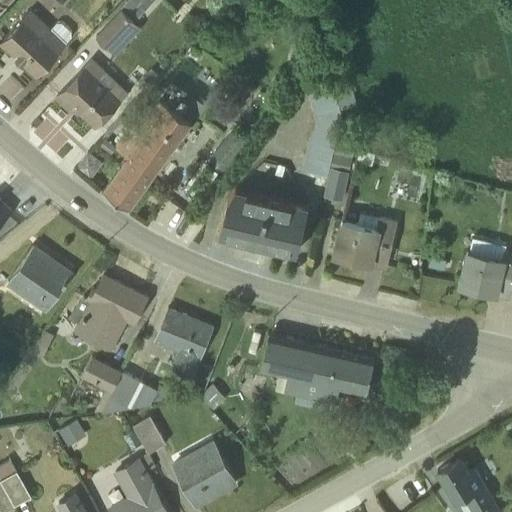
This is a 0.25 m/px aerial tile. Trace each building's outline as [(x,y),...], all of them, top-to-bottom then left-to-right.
[(11,0),(0,0),(0,8),(4,5),(6,6),(11,0)] [(127,0),(96,35),(118,55),(141,29),(133,22),(153,0),(127,0)] [(30,10),(0,42),(36,76),(74,35),(58,20),(50,28),(30,10)] [(92,123),(123,88),(92,60),(57,98),(69,110),(73,106),(92,123)] [(336,139),(342,114),(339,106),(354,100),(348,82),(332,88),(330,80),(306,88),(315,115),(301,169),(326,176),(329,162),(336,139)] [(188,123),(157,100),(138,126),(132,121),(113,147),(127,158),(103,193),(128,210),(188,123)] [(246,140),(232,129),(208,159),(223,170),(246,140)] [(357,144),(336,139),(329,162),(351,168),(357,144)] [(374,154),(359,150),(356,161),(372,165),(374,154)] [(101,163),(86,153),(76,167),(90,177),(101,163)] [(350,172),(331,168),(323,197),(343,202),(350,172)] [(230,186),(218,233),(295,252),(307,205),(230,186)] [(0,221),(11,210),(0,199),(0,221)] [(334,254),(385,266),(397,218),(361,210),(358,223),(342,219),(334,254)] [(461,274),(459,284),(510,297),(511,287),(511,252),(505,251),(507,246),(474,238),(471,250),(468,249),(464,265),(433,257),(430,267),(461,274)] [(34,245),(7,283),(45,310),(72,272),(34,245)] [(104,274),(96,289),(92,288),(87,299),(83,297),(69,316),(76,320),(71,329),(111,350),(126,320),(131,323),(146,296),(104,274)] [(192,378),(212,326),(167,308),(154,342),(176,351),(169,369),(192,378)] [(1,389),(10,395),(36,359),(40,360),(53,335),(44,330),(1,389)] [(268,332),(260,368),(279,372),(275,389),(296,394),(294,402),(333,411),(339,386),(366,392),(374,357),(268,332)] [(100,412),(122,371),(92,356),(81,376),(106,388),(95,410),(100,412)] [(157,390),(122,371),(101,411),(150,404),(152,400),(170,398),(173,390),(159,384),(157,390)] [(211,384),(201,396),(213,408),(224,397),(211,384)] [(149,415),(132,425),(147,451),(164,442),(149,415)] [(78,420),(54,433),(63,448),(86,435),(78,420)] [(132,450),(141,445),(133,431),(125,436),(132,450)] [(211,439),(171,462),(195,504),(235,482),(211,439)] [(126,496),(109,505),(112,511),(167,511),(145,472),(155,467),(147,453),(112,472),(126,496)] [(499,511),(474,468),(468,472),(460,457),(437,470),(454,501),(464,495),(473,511),(499,511)] [(0,477),(1,479),(0,479),(0,484),(12,505),(29,494),(9,459),(0,464),(0,477)] [(0,511),(12,505),(0,484),(0,511)] [(59,511),(84,511),(74,493),(55,504),(59,511)]
